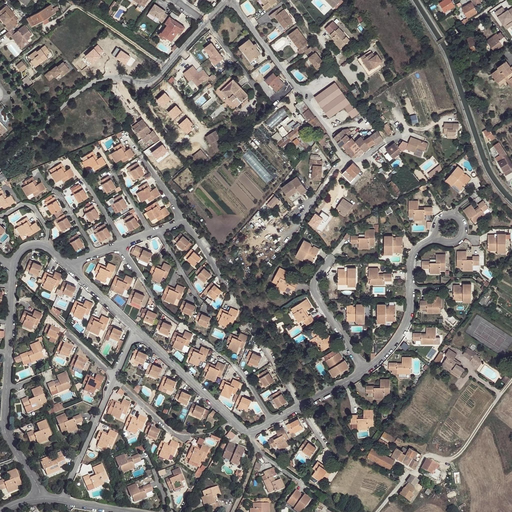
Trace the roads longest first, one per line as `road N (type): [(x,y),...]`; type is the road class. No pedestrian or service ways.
road 1 (residential): [(71,265),(37,243),(23,248),(14,270),(6,431),(40,497)]
road 2 (residential): [(0,168),(97,80),(116,75),(148,84),(227,0)]
road 3 (track): [(314,199),(344,160),(329,132),(367,120),(373,100),(388,99),(402,124),(440,121)]
road 4 (residential): [(62,500),(135,329)]
road 5 (residential): [(231,0),(329,132)]
road 6 (residential): [(135,329),(251,431)]
road 7 (residential): [(251,431),(364,371)]
